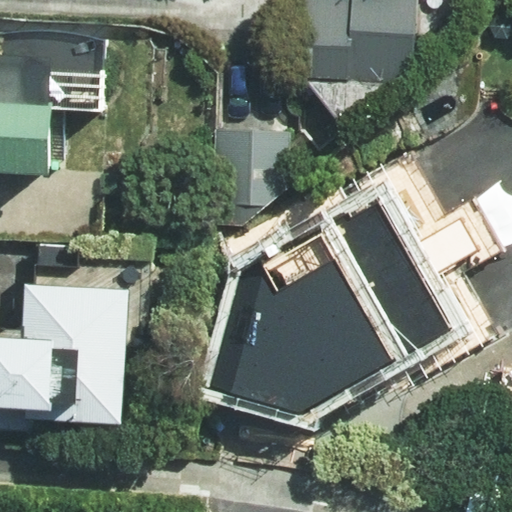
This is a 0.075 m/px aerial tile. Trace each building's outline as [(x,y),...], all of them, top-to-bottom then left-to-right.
[(348,0),(349,3),(298,1),(296,84),(416,86),(418,0),(348,0)] [(0,181),(41,184),(47,68),(0,65),(0,181)] [(261,228),(289,196),(292,128),(214,125),(210,226),(261,228)] [(446,219),(415,162),(243,239),(254,272),(221,375),(326,409),(394,372),(406,393),(504,339),(468,274),(511,249),(511,201),(504,187),(446,219)] [(125,299),(23,292),(19,350),(0,348),(0,418),(14,419),(13,428),(115,435),(125,299)]
